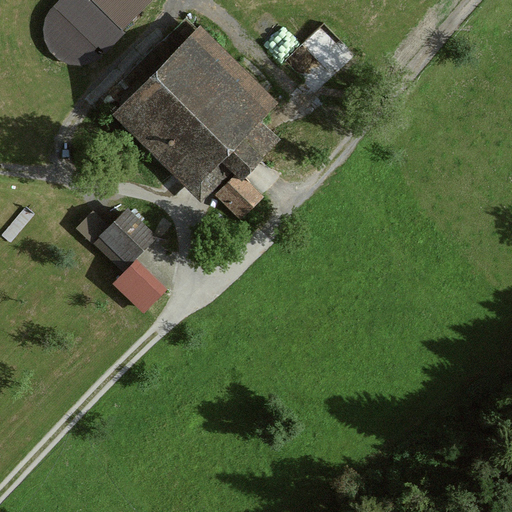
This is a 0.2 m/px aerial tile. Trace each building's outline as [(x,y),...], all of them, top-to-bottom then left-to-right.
[(154,0),(90,0),(123,32),(155,0),(154,0)] [(263,129),(281,111),(203,32),(115,118),(194,197),(228,164),(247,184),(283,148),(263,129)] [(238,224),(260,205),(237,180),(216,199),(238,224)] [(76,224),(92,239),(109,222),(94,207),(76,224)] [(125,273),(157,239),(129,213),(97,246),(125,273)] [(137,263),(114,288),(144,317),(167,292),(137,263)]
